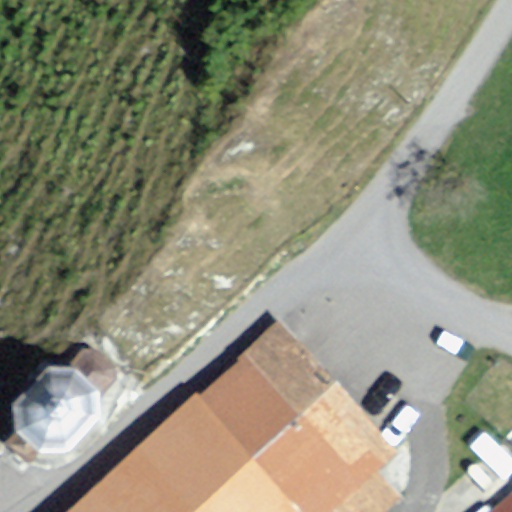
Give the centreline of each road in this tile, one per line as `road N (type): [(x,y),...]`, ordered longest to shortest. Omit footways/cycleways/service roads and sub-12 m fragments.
road 1 (unclassified): [(367,227),(14,511)]
road 2 (unclassified): [(511,4),(367,227)]
road 3 (unclassified): [(367,227),(511,320)]
